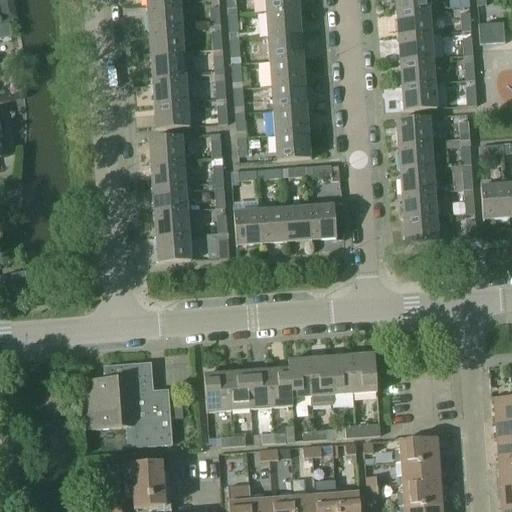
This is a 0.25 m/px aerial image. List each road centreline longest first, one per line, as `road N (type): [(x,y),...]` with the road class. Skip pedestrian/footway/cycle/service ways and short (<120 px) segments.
road 1 (residential): [(116,327),(93,0)]
road 2 (residential): [(368,308),(345,0)]
road 3 (tertiary): [(116,327),(368,308)]
road 4 (residential): [(476,511),(462,303)]
